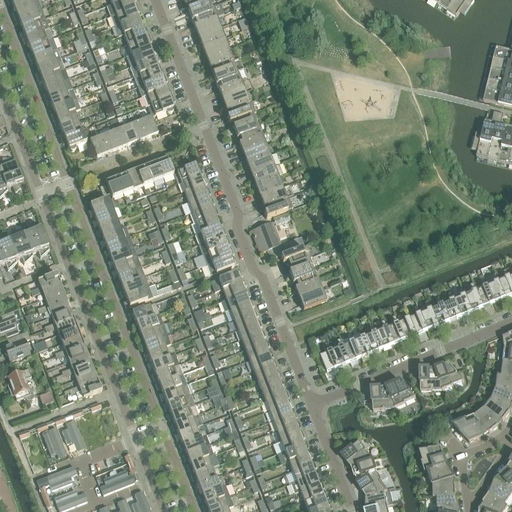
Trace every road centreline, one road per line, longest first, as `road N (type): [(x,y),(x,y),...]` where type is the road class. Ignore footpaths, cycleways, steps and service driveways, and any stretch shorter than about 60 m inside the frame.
road 1 (residential): [(311,405),(263,281),(249,265),(236,210),(155,0)]
road 2 (residential): [(163,427),(68,180)]
road 3 (residential): [(311,405),(511,321)]
road 4 (residential): [(68,180),(0,4)]
road 5 (residential): [(67,264),(135,438)]
